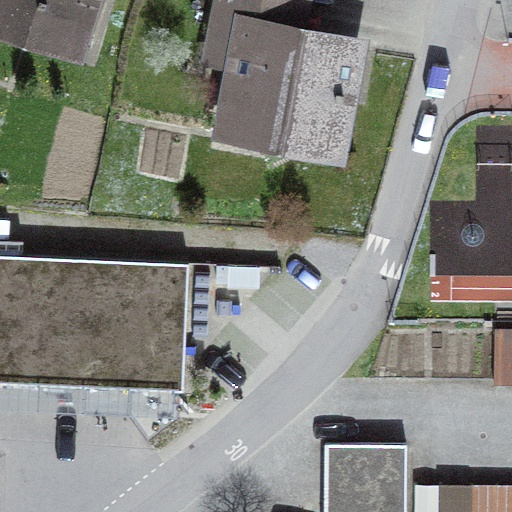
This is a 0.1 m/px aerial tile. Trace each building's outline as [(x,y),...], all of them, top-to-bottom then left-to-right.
[(0,0),(0,16),(78,41),(90,0),(0,0)] [(335,146),(354,47),(275,32),(281,0),(219,0),(208,62),(238,68),(227,125),(335,146)] [(127,230),(126,251),(156,253),(157,231),(127,230)] [(0,380),(182,388),(188,261),(0,252),(0,380)] [(511,328),(495,328),(493,383),(511,383),(511,328)] [(405,511),(406,442),(340,442),(339,511),(405,511)] [(511,511),(511,483),(471,483),(470,511),(511,511)]
